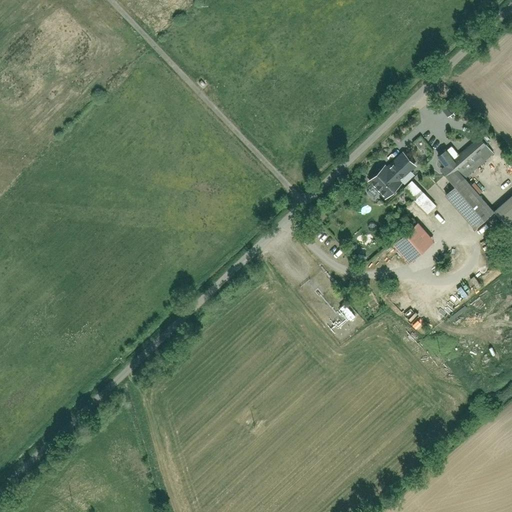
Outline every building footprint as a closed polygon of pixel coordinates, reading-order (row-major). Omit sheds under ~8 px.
[(446,115),(455,108),(447,99),(439,106),(446,115)] [(462,154),(454,145),(449,150),(447,149),(439,156),(452,171),(437,183),(477,229),(496,213),(506,225),(511,219),(511,195),(496,210),(468,178),(496,153),(482,137),(462,154)] [(419,165),(405,150),(388,166),(387,164),(370,180),(388,198),(404,182),(403,180),(419,165)] [(365,169),(360,173),(365,179),(370,175),(365,169)] [(421,206),(427,212),(435,205),(425,195),(421,199),(424,203),(421,206)] [(437,240),(420,221),(395,244),(411,263),(437,240)] [(349,319),(354,315),(345,302),(339,306),(349,319)]
